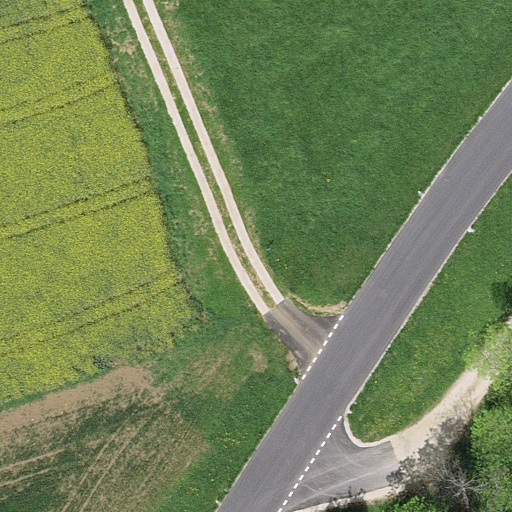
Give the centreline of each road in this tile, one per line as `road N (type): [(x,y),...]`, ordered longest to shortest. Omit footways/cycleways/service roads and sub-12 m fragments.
road 1 (tertiary): [(265,511),(483,170),(511,138)]
road 2 (track): [(354,374),(281,318),(245,263),(144,0)]
road 3 (track): [(312,441),(377,473),(414,460),(511,345)]
